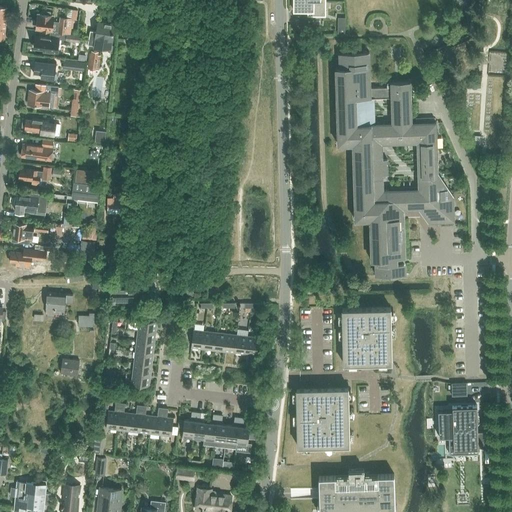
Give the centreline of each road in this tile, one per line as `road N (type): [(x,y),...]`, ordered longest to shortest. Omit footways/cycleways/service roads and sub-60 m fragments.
road 1 (residential): [(272,404),(281,376),(285,272),(278,0)]
road 2 (residential): [(0,203),(24,0)]
road 3 (residential): [(272,404),(181,392),(179,362)]
